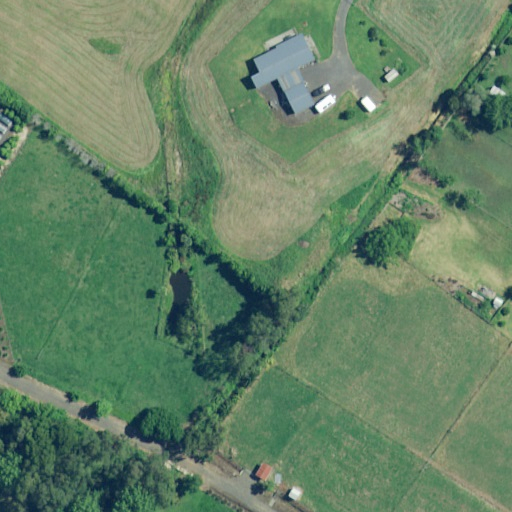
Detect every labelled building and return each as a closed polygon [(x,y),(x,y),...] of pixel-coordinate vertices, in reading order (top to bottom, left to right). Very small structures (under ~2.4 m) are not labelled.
[(313,61),(300,36),(253,60),(260,73),(250,78),(257,90),(277,79),(295,115),(314,105),(295,70),(313,61)] [(506,94),(494,87),(489,94),(502,101),(506,94)] [(496,295),(490,306),(501,313),(508,302),(496,295)] [(341,410),(321,398),(272,476),(292,488),(341,410)] [(340,511),(384,445),(344,420),(301,487),(340,511)] [(273,472),(262,466),(254,480),(265,486),(273,472)] [(301,494),(292,490),(287,500),(295,505),(301,494)]
